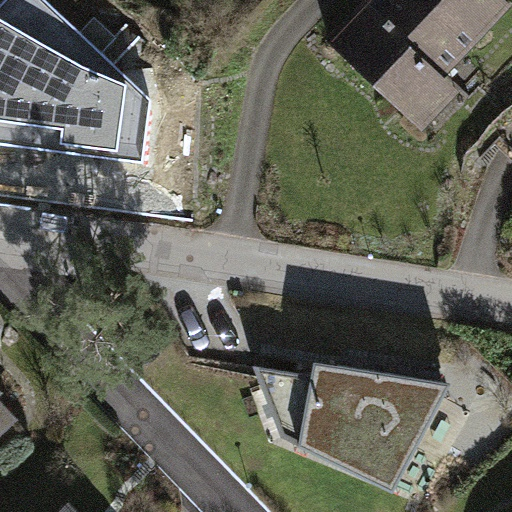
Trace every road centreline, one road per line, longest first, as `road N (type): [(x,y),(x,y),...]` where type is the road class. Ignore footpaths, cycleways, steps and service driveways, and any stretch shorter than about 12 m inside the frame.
road 1 (residential): [(0,238),(229,260),(511,304)]
road 2 (residential): [(0,265),(237,511)]
